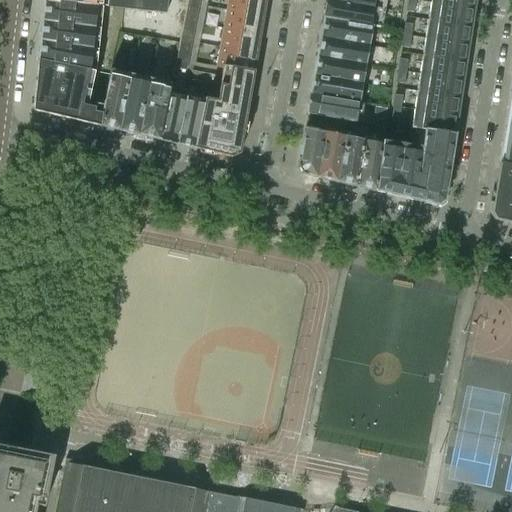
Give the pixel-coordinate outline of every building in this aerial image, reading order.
[(183,19),(186,0),(44,0),(44,1),(65,4),(183,19)] [(228,0),(227,10),(263,17),(266,0),(228,0)] [(371,7),(329,0),(326,0),(323,18),(368,26),(371,7)] [(410,0),(407,0),(406,11),(414,12),(415,1),(410,0)] [(474,0),(435,0),(435,2),(473,8),(474,0)] [(65,4),(44,1),(42,23),(95,29),(108,31),(110,22),(94,20),(95,12),(65,8),(65,4)] [(473,8),(435,2),(433,13),(429,12),(428,19),(471,26),(473,8)] [(187,6),(185,14),(196,16),(198,8),(187,6)] [(227,10),(224,29),(260,35),(263,17),(227,10)] [(185,14),(184,21),(195,24),(196,16),(185,14)] [(368,26),(323,18),(320,38),(368,46),(372,27),(368,26)] [(471,26),(428,19),(427,25),(431,26),(429,38),(468,44),(471,26)] [(184,22),(182,29),(193,31),(195,24),(184,21),(184,22)] [(95,29),(42,23),(40,40),(93,48),(95,29)] [(404,24),(402,35),(411,37),(412,25),(404,24)] [(182,29),(181,37),(192,39),(193,31),(182,29)] [(224,29),(220,47),(257,54),(260,35),(224,29)] [(402,35),(401,47),(409,48),(411,37),(402,35)] [(181,37),(179,45),(190,47),(192,39),(181,37)] [(368,46),(320,38),(317,56),(365,65),(368,46)] [(468,44),(429,38),(428,49),(423,48),(422,55),(465,62),(468,44)] [(93,48),(40,40),(38,59),(90,70),(93,48)] [(179,45),(177,53),(188,55),(190,47),(179,45)] [(220,47),(217,66),(222,67),(253,73),(255,63),(257,54),(220,47)] [(177,53),(176,60),(187,63),(188,55),(177,53)] [(465,62),(422,55),(421,60),(426,61),(424,74),(462,80),(465,62)] [(361,84),(365,65),(317,56),(313,75),(361,84)] [(90,70),(38,59),(36,78),(80,89),(86,90),(90,70)] [(399,59),(397,71),(406,72),(407,60),(399,59)] [(176,60),(174,68),(185,71),(186,67),(187,63),(176,60)] [(200,109),(194,149),(231,158),(239,154),(240,146),(253,73),(222,67),(221,74),(219,84),(216,99),(203,97),(202,99),(200,109)] [(397,71),(396,82),(404,83),(406,72),(397,71)] [(110,74),(106,94),(104,101),(98,126),(116,130),(128,78),(110,74)] [(462,80),(424,74),(422,83),(418,82),(417,89),(460,96),(462,80)] [(361,84),(313,75),(310,94),(358,102),(361,84)] [(80,89),(36,78),(33,105),(38,112),(98,126),(104,101),(96,99),(94,107),(77,103),(80,89)] [(148,83),(128,78),(116,130),(136,135),(148,83)] [(169,88),(148,83),(136,135),(158,140),(168,92),(169,88)] [(460,96),(417,89),(416,97),(420,97),(418,108),(457,114),(460,96)] [(184,95),(168,92),(158,140),(176,145),(184,95)] [(358,102),(310,94),(307,113),(327,117),(355,121),(358,102)] [(202,99),(184,95),(176,145),(193,149),(200,109),(202,99)] [(394,95),(392,107),(400,108),(402,96),(394,95)] [(392,107),(391,119),(399,120),(400,108),(392,107)] [(457,114),(418,108),(417,119),(412,118),(411,126),(422,128),(454,133),(457,114)] [(511,110),(506,110),(498,163),(511,165),(511,110)] [(327,117),(307,113),(297,167),(301,174),(316,177),(325,124),(327,117)] [(334,126),(325,124),(316,177),(335,182),(344,134),(333,131),(334,126)] [(448,173),(454,133),(422,128),(420,145),(416,168),(448,173)] [(345,129),(344,134),(335,182),(355,187),(363,139),(352,136),(353,131),(345,129)] [(364,133),(363,139),(355,187),(375,191),(382,143),(371,141),(372,136),(364,133)] [(411,200),(416,168),(420,145),(382,139),(382,143),(375,191),(411,200)] [(511,165),(498,163),(490,213),(494,219),(511,223),(511,165)] [(443,201),(448,173),(416,168),(411,200),(436,206),(443,201)] [(111,183),(109,193),(123,196),(126,187),(111,183)] [(41,511),(45,498),(51,469),(53,456),(0,445),(0,511),(41,511)] [(356,511),(334,507),(333,508),(330,511),(299,511),(300,510),(292,509),(292,510),(245,500),(245,499),(192,488),(192,489),(82,467),(83,462),(65,459),(54,511),(356,511)]
